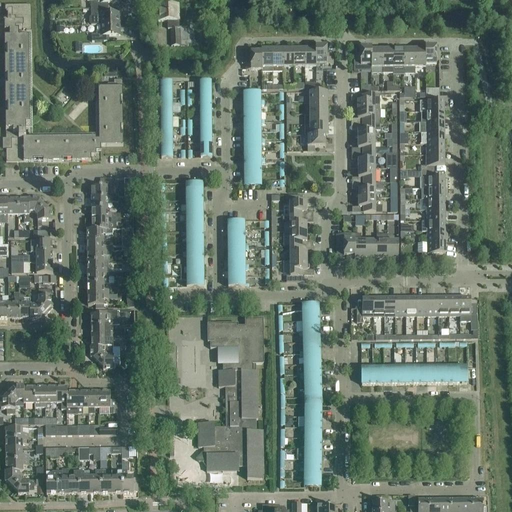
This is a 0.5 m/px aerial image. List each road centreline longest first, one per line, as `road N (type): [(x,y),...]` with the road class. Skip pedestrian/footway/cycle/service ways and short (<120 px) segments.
road 1 (residential): [(358,497),(371,490),(469,489),(476,480),(474,406),(464,399),(343,401)]
road 2 (residential): [(334,289),(325,276),(324,219),(339,198),(339,42)]
road 3 (residential): [(463,279),(454,42)]
road 4 (residential): [(45,443),(122,436),(121,387),(87,383),(66,366)]
road 5 (residential): [(66,366),(66,184)]
road 6 (residential): [(66,184),(81,173),(224,170)]
road 7 (residential): [(334,289),(463,279)]
road 8 (residential): [(217,296),(224,170)]
road 9 (residential): [(224,170),(223,79),(237,51)]
